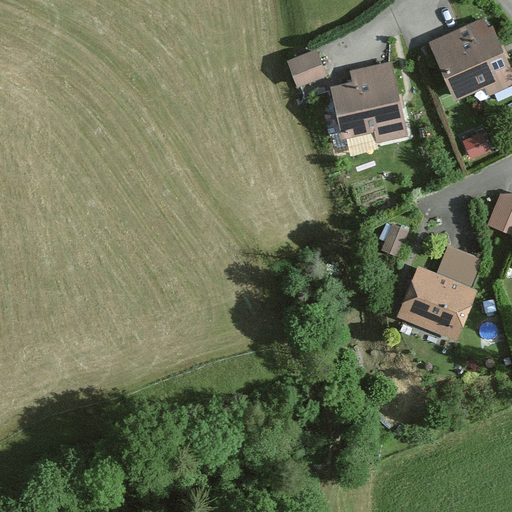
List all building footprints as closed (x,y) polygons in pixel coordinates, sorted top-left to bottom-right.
[(436,46),(458,96),(486,83),(489,91),(511,80),(511,77),(491,30),(486,32),(483,25),(436,46)] [(288,61),(297,86),(326,76),(317,51),(288,61)] [(357,84),(333,89),(343,136),(375,129),(377,139),(405,132),(390,64),(354,72),(357,84)] [(482,134),(466,141),(474,159),(490,152),(482,134)] [(511,196),(503,196),(492,222),(511,230),(511,196)] [(408,231),(392,225),(383,248),(400,254),(408,231)] [(481,258),(448,245),(436,274),(469,287),(481,258)] [(419,267),(400,314),(456,337),(475,290),(469,287),(436,274),(419,267)] [(493,299),(484,301),(487,313),(496,311),(493,299)]
